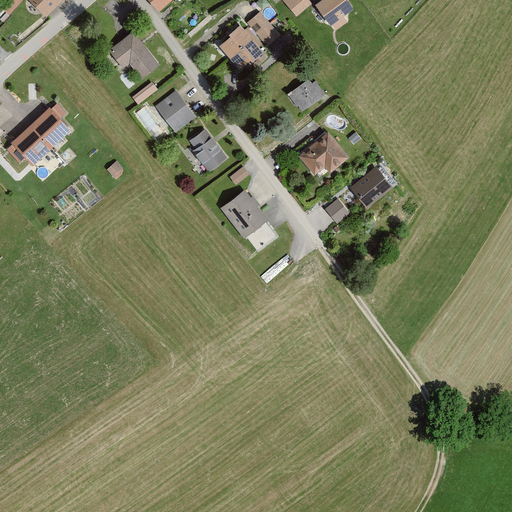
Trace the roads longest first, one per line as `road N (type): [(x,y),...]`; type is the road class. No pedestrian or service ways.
road 1 (residential): [(138,0),(324,248)]
road 2 (track): [(324,248),(442,432)]
road 3 (tertiary): [(91,0),(0,81)]
